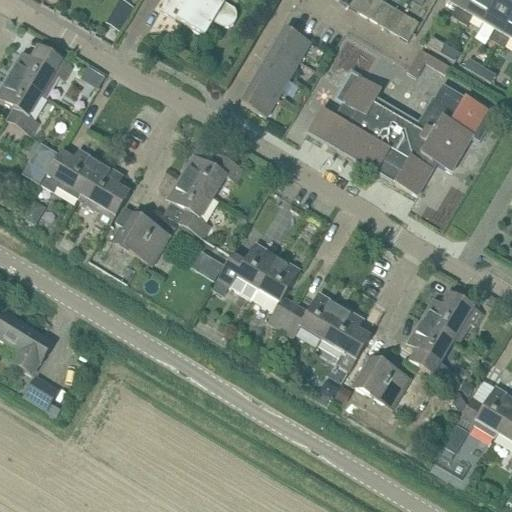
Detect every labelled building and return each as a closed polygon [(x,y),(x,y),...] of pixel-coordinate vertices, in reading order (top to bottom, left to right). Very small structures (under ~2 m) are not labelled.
[(166,0),(158,14),(203,40),(212,25),(221,30),(227,30),(231,27),(234,22),(235,17),(233,12),(223,6),(224,5),(215,0),(166,0)] [(347,9),(352,0),(338,0),(336,3),(347,9)] [(357,15),(365,0),(352,0),(347,9),(357,15)] [(366,21),(377,2),(373,0),(365,0),(357,15),(366,21)] [(457,25),(471,0),(445,0),(443,4),(456,11),(450,21),(457,25)] [(481,26),(496,0),(471,0),(457,25),(465,30),(471,20),(481,26)] [(494,47),(511,16),(511,1),(510,1),(510,0),(496,0),(481,26),(493,33),(487,43),(494,47)] [(377,27),(387,9),(377,2),(366,21),(377,27)] [(122,3),(117,11),(128,18),(133,9),(122,3)] [(386,33),(397,14),(387,9),(377,27),(386,33)] [(396,38),(407,20),(397,14),(386,33),(396,38)] [(511,16),(494,47),(502,52),(508,42),(511,44),(511,16)] [(406,44),(417,26),(407,20),(396,38),(406,44)] [(298,64),(309,45),(284,31),(273,50),(298,64)] [(439,56),(444,47),(430,39),(425,48),(439,56)] [(452,64),(457,55),(444,47),(439,56),(452,64)] [(63,83),(71,70),(47,55),(37,49),(30,61),(22,56),(8,79),(46,101),(59,80),(63,83)] [(287,83),(298,64),(273,50),(261,69),(287,83)] [(448,70),(436,63),(418,53),(405,76),(414,81),(423,65),(444,77),(448,70)] [(476,78),(481,70),(467,61),(462,70),(476,78)] [(275,102),(287,83),(261,69),(250,88),(275,102)] [(489,86),(494,77),(481,70),(476,78),(489,86)] [(477,146),(493,119),(440,88),(418,127),(375,102),(380,93),(350,76),(334,102),(341,107),(334,120),(320,112),(307,135),(326,147),(326,148),(338,155),(339,154),(343,156),(342,158),(355,165),(355,164),(378,177),(378,178),(390,186),(391,185),(416,199),(431,173),(427,171),(431,165),(449,175),(470,141),(477,146)] [(46,101),(8,79),(0,92),(0,104),(13,112),(6,124),(31,139),(38,126),(28,120),(40,100),(45,103),(46,101)] [(264,121),(275,102),(250,88),(239,106),(264,121)] [(59,187),(80,199),(99,166),(77,153),(73,160),(72,162),(60,155),(54,164),(40,189),(53,197),(59,187)] [(242,173),(218,159),(211,170),(193,159),(179,182),(211,202),(224,180),(234,187),(242,173)] [(122,180),(99,166),(80,199),(77,204),(99,217),(96,223),(108,230),(123,205),(128,197),(116,189),(117,187),(122,180)] [(201,242),(209,229),(199,222),(211,202),(179,182),(166,204),(184,216),(177,227),(201,242)] [(122,231),(112,247),(151,270),(170,239),(143,223),(146,216),(136,210),(132,216),(131,216),(123,211),(114,226),(122,231)] [(26,211),(21,221),(34,228),(39,219),(26,211)] [(250,304),(276,261),(253,247),(243,265),(231,258),(224,269),(214,286),(211,292),(225,299),(230,292),(250,304)] [(279,333),(293,308),(282,301),(299,274),(276,261),(250,304),(272,317),(267,325),(279,333)] [(214,263),(204,280),(214,286),(224,269),(214,263)] [(432,303),(418,325),(452,346),(458,349),(470,328),(475,331),(483,317),(458,302),(449,296),(441,308),(432,303)] [(320,343),(340,310),(317,297),(306,316),(293,308),(279,333),(293,341),(299,331),(320,343)] [(362,323),(340,310),(320,343),(341,356),(335,367),(348,374),(363,349),(368,340),(356,333),(358,330),(362,323)] [(39,368),(51,348),(4,318),(0,324),(0,346),(17,357),(10,368),(30,381),(38,368),(39,368)] [(439,367),(452,346),(418,325),(405,348),(415,354),(408,365),(417,370),(441,385),(449,372),(439,367)] [(386,360),(375,354),(371,360),(371,359),(352,390),(391,413),(409,382),(382,366),(386,360)] [(53,393),(34,382),(22,401),(41,412),(53,393)] [(341,391),(334,402),(343,406),(349,395),(341,391)] [(469,434),(472,428),(493,440),(496,437),(511,408),(511,402),(493,391),(482,409),(470,402),(465,409),(464,411),(455,426),(469,434)] [(511,471),(511,408),(496,437),(511,446),(511,457),(506,468),(511,471)]
